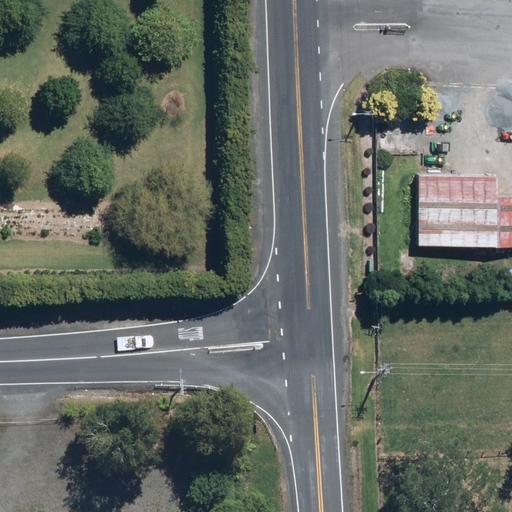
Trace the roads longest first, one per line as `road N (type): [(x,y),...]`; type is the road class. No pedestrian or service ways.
road 1 (secondary): [(311,343),(297,0)]
road 2 (unclassified): [(0,356),(311,343)]
road 3 (secondary): [(320,511),(311,343)]
